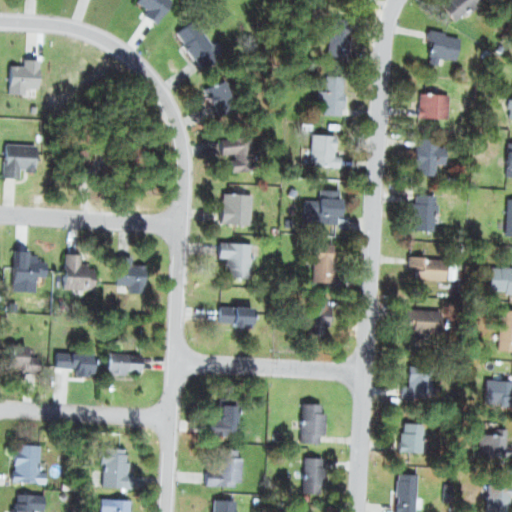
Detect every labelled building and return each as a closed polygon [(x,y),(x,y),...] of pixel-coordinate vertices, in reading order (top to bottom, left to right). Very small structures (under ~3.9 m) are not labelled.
[(139,0),(145,5),(140,11),(151,20),(169,0),(139,0)] [(459,0),(448,8),(442,0),(459,0)] [(167,28),(189,65),(211,51),(188,15),(167,28)] [(321,53),(323,16),(345,17),(342,54),(321,53)] [(428,20),(424,49),(451,53),(456,24),(428,20)] [(20,55),(36,55),(36,88),(8,88),(8,61),(20,61),(20,55)] [(316,113),(318,76),(339,77),(337,115),(316,113)] [(205,84),(218,80),(226,109),(212,113),(205,84)] [(412,111),(415,80),(444,83),(441,114),(412,111)] [(511,116),(503,116),(507,82),(511,82),(511,116)] [(411,169),(431,169),(431,154),(443,154),(443,135),(434,135),(434,124),(411,124),(411,169)] [(329,133),(307,133),(306,165),(337,166),(338,151),(328,150),(329,133)] [(226,170),(247,167),(243,135),(212,139),(214,154),(224,153),(226,170)] [(501,137),(511,137),(511,172),(499,172),(501,137)] [(17,163),(32,164),(32,143),(1,142),(0,172),(17,172),(17,163)] [(432,187),(430,219),(408,218),(410,186),(432,187)] [(217,219),(219,189),(245,190),(244,220),(217,219)] [(336,220),(299,217),(301,195),(338,199),(336,220)] [(511,197),(503,196),(501,233),(511,233),(511,197)] [(223,274),(245,275),(246,242),(214,241),(214,257),(224,257),(223,274)] [(332,244),(331,282),(309,281),(311,243),(332,244)] [(417,245),(448,247),(447,269),(416,267),(417,245)] [(8,248),(6,284),(36,286),(37,263),(21,262),(22,249),(8,248)] [(61,251),(58,288),(90,290),(92,267),(74,266),(75,253),(61,251)] [(112,282),(115,254),(131,255),(130,267),(137,268),(135,284),(112,282)] [(446,260),(408,256),(406,267),(415,268),(414,279),(443,283),(446,260)] [(509,261),(508,287),(482,286),(484,260),(509,261)] [(321,292),(320,329),(298,328),(300,291),(321,292)] [(406,292),(437,294),(436,316),(404,314),(406,292)] [(214,306),(251,308),(250,323),(213,321),(214,306)] [(511,306),(496,306),(494,343),(511,344),(511,306)] [(406,310),(406,333),(440,333),(440,310),(406,310)] [(38,368),(5,368),(5,340),(16,340),(16,355),(38,355),(38,368)] [(407,372),(399,374),(399,383),(426,383),(426,344),(407,344),(407,372)] [(102,369),(143,370),(143,353),(103,351),(102,369)] [(52,370),(92,371),(92,354),(52,352),(52,370)] [(511,360),(479,359),(477,396),(511,397),(511,360)] [(406,387),(400,387),(400,398),(427,398),(427,366),(406,366),(406,387)] [(204,434),(234,436),(236,402),(221,401),(220,419),(205,418),(204,434)] [(319,404),(318,440),(298,439),(299,403),(319,404)] [(396,443),(398,411),(420,413),(418,444),(396,443)] [(474,455),(511,454),(511,442),(498,442),(498,427),(474,427),(474,455)] [(35,444),(17,443),(16,480),(46,481),(46,470),(35,470),(35,444)] [(102,449),(101,482),(119,483),(121,450),(102,449)] [(204,484),(205,470),(213,471),(214,453),(242,454),(240,487),(204,484)] [(321,459),(320,495),(301,494),(302,458),(321,459)] [(414,467),(413,510),(394,509),(395,466),(414,467)] [(483,511),(483,487),(508,487),(508,511),(483,511)] [(31,511),(12,511),(14,493),(42,495),(41,510),(32,510),(31,511)] [(124,511),(125,498),(97,497),(96,511),(124,511)] [(232,511),(233,501),(212,500),(211,511),(232,511)]
